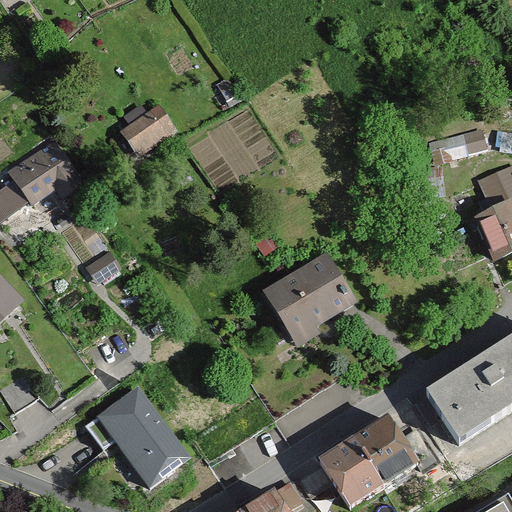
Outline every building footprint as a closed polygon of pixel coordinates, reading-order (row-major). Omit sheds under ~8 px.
[(159,112),(121,139),(138,164),(177,137),(159,112)] [(55,145),(7,178),(13,186),(0,194),(0,228),(27,210),(38,226),(87,191),(55,145)] [(511,209),(479,227),(504,273),(511,268),(511,209)] [(107,259),(87,274),(99,290),(119,275),(107,259)] [(328,263),(266,302),(301,358),(363,320),(328,263)] [(0,281),(0,331),(25,308),(0,281)] [(466,452),(511,421),(511,347),(432,399),(466,452)] [(137,392),(97,422),(150,493),(190,463),(137,392)] [(425,474),(392,423),(356,446),(389,497),(425,474)] [(365,511),(389,497),(356,446),(322,468),(350,511),(365,511)] [(291,511),(280,493),(247,511),(291,511)] [(511,511),(511,507),(508,501),(490,511),(511,511)]
